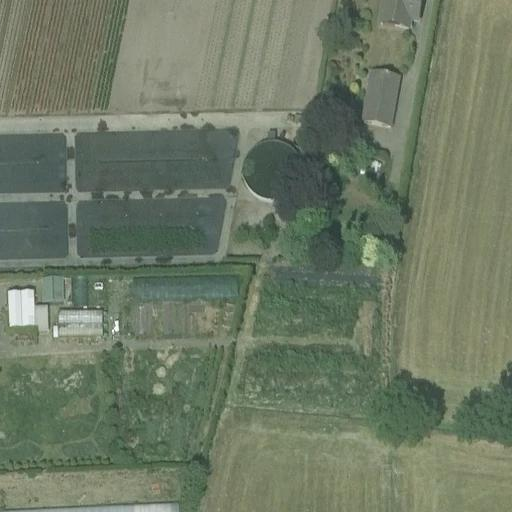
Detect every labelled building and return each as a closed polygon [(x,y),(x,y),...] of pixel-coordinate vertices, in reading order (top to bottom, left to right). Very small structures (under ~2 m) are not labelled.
[(416,26),(416,25),(419,9),(412,8),(413,0),(384,0),(379,29),(408,34),(410,25),(416,26)] [(359,126),(390,131),(399,81),(368,75),(359,126)] [(39,283),(39,307),(62,307),(61,282),(39,283)] [(140,285),(140,306),(245,304),(244,283),(140,285)] [(30,295),(4,296),(6,333),(32,331),(32,337),(46,336),(45,311),(32,311),(30,295)] [(100,315),(56,315),(55,333),(51,333),(51,339),(55,339),(55,341),(101,340),(100,315)] [(0,488),(0,511),(185,511),(185,507),(189,506),(188,480),(0,488)]
